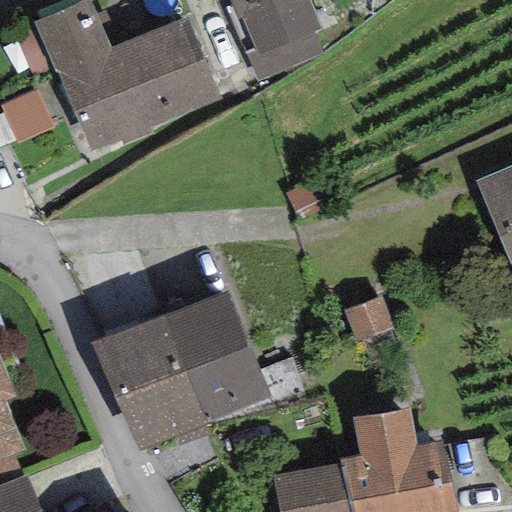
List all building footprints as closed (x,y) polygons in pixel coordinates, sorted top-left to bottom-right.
[(225,8),(257,83),(322,56),(313,33),(322,29),(308,0),(227,0),(230,6),(225,8)] [(56,72),(90,154),(120,141),(123,146),(152,133),(150,128),(217,98),(185,21),(109,52),(88,1),(33,24),(54,74),(56,72)] [(0,107),(17,145),(53,128),(35,90),(0,106),(0,107)] [(511,166),(475,182),(511,266),(511,166)] [(309,182),(284,195),(299,223),(323,210),(309,182)] [(227,289),(163,315),(206,427),(272,401),(227,289)] [(358,343),(392,329),(380,299),(346,313),(358,343)] [(137,456),(206,427),(163,315),(90,343),(137,456)] [(0,363),(0,459),(21,451),(2,403),(14,398),(0,363)] [(410,407),(352,418),(359,455),(337,459),(338,465),(273,477),(279,511),(455,511),(443,441),(417,446),(410,407)] [(38,511),(24,478),(0,488),(0,511),(38,511)]
